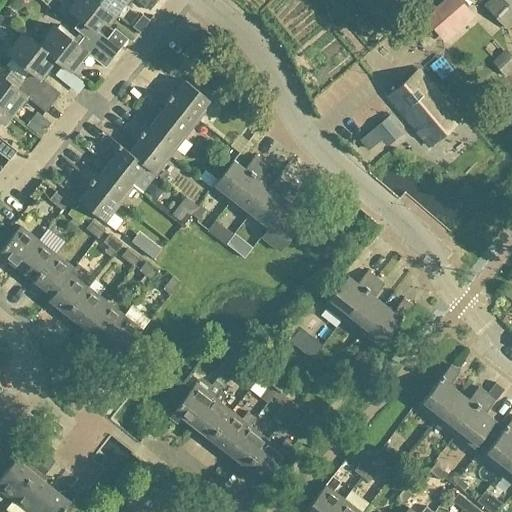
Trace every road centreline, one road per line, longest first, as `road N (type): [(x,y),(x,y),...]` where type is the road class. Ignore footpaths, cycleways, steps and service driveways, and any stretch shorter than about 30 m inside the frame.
road 1 (residential): [(0,187),(30,172),(178,0)]
road 2 (residential): [(511,355),(461,305),(424,248),(357,186)]
road 3 (residential): [(198,0),(270,67),(310,145)]
road 4 (residential): [(407,53),(310,145)]
